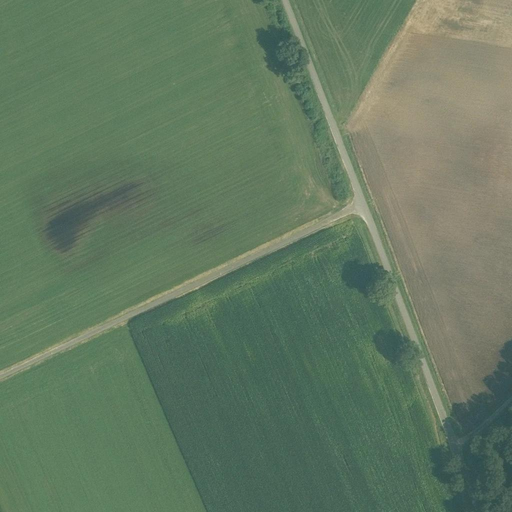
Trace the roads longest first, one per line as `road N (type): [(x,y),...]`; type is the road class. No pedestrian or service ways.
road 1 (unclassified): [(364,210),(0,377)]
road 2 (unclassified): [(479,511),(364,210)]
road 3 (unclassified): [(364,210),(285,0)]
